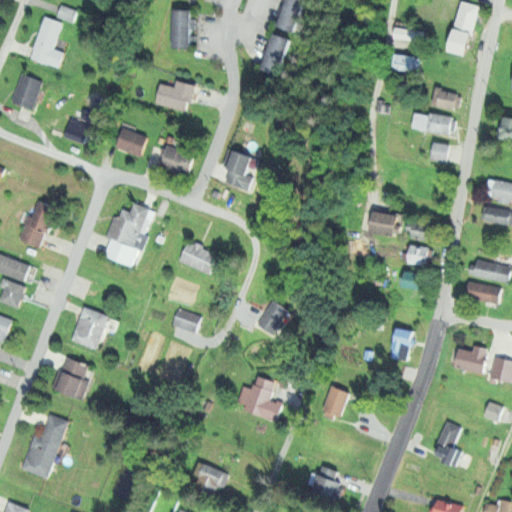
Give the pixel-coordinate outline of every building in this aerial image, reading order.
[(64,0),(70,0),(82,4),(75,21),(59,14),(64,0)] [(309,0),(298,31),(281,25),(290,0),(309,0)] [(467,52),(452,49),(462,0),(463,0),(479,3),(467,52)] [(193,48),(173,47),(175,8),(194,9),(193,48)] [(47,15),(64,21),(55,49),(66,53),(61,66),(32,57),(47,15)] [(424,41),(392,35),(394,23),(426,29),(424,41)] [(281,74),(265,67),(279,32),(295,39),(281,74)] [(417,69),(393,63),(396,51),(420,58),(417,69)] [(23,74),(43,80),(34,106),(14,100),(23,74)] [(198,87),(178,80),(176,87),(164,84),(158,103),(190,113),(198,87)] [(456,108),(432,102),(436,88),(460,93),(456,108)] [(448,132),(428,127),(432,111),(452,115),(448,132)] [(511,135),(503,134),(507,115),(511,116),(511,135)] [(85,140),(66,133),(72,116),(91,123),(85,140)] [(144,157),(118,145),(126,124),(153,136),(144,157)] [(448,160),(430,157),(434,141),(451,145),(448,160)] [(192,175),(166,163),(175,142),(202,154),(192,175)] [(233,167),(227,164),(235,147),(259,157),(252,172),(260,175),(253,191),(228,180),(233,167)] [(511,198),(488,193),(492,177),(511,181),(511,198)] [(42,247),(24,240),(40,199),(58,206),(42,247)] [(121,217),(125,207),(132,210),(136,200),(152,206),(148,216),(153,218),(147,233),(152,235),(146,251),(141,249),(135,263),(109,253),(115,239),(106,236),(113,220),(114,220),(116,215),(121,217)] [(511,219),(511,224),(485,218),(488,204),(511,209),(511,219)] [(377,210),(401,216),(397,233),(373,228),(377,210)] [(432,241),(407,235),(410,220),(436,226),(432,241)] [(215,273),(184,260),(192,241),(223,254),(215,273)] [(412,243),(432,248),(428,265),(408,260),(412,243)] [(26,281),(0,270),(0,251),(33,263),(26,281)] [(476,275),(480,258),(511,265),(511,270),(509,282),(476,275)] [(424,287),(403,282),(406,269),(427,273),(424,287)] [(18,307),(1,301),(10,277),(27,284),(18,307)] [(498,302),(468,295),(471,282),(501,289),(498,302)] [(276,298),(296,313),(276,339),(256,324),(276,298)] [(86,304),(112,314),(100,348),(74,339),(86,304)] [(200,332),(174,324),(179,307),(205,315),(200,332)] [(0,312),(3,314),(14,318),(6,340),(0,338),(0,312)] [(398,326),(416,331),(410,359),(400,357),(403,347),(394,345),(398,326)] [(458,365),(462,347),(476,350),(477,345),(491,348),(486,371),(458,365)] [(511,378),(492,374),(496,355),(511,358),(511,378)] [(85,398),(60,387),(75,357),(100,369),(85,398)] [(301,376),(286,372),(282,387),(296,391),(301,376)] [(261,375),(278,381),(272,398),(285,403),(278,422),(246,410),(248,403),(240,399),(246,383),(257,387),(261,375)] [(343,409),(324,402),(331,384),(350,391),(343,409)] [(499,420),(487,416),(492,402),(504,406),(499,420)] [(37,435),(44,438),(54,414),(73,422),(51,477),(24,466),(37,435)] [(449,418),(462,424),(448,457),(435,451),(449,418)] [(206,478),(197,474),(203,461),(231,473),(225,486),(218,483),(213,494),(201,489),(206,478)] [(318,494),(339,497),(341,480),(320,477),(318,494)] [(486,511),(488,503),(499,504),(500,498),(511,500),(511,511),(486,511)] [(463,511),(430,511),(434,499),(465,506),(463,511)] [(28,511),(7,511),(11,500),(31,506),(28,511)]
